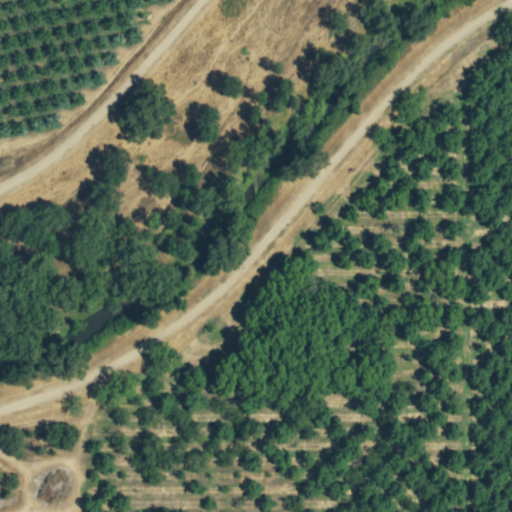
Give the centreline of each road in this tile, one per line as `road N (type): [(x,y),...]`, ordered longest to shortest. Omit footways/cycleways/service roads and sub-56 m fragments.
road 1 (track): [(263,0),(172,112),(0,245)]
road 2 (track): [(79,511),(79,429),(67,422),(7,426),(0,437)]
